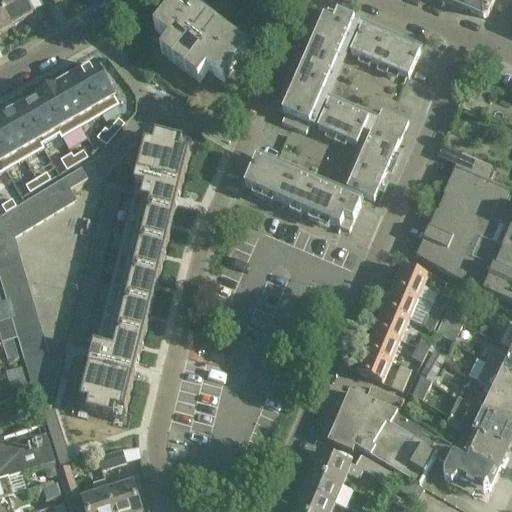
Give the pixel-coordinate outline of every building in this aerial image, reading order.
[(0,0),(0,7),(12,28),(34,15),(24,0),(0,0)] [(248,51),(199,14),(181,0),(178,0),(155,31),(170,43),(161,55),(198,83),(207,72),(223,84),(248,51)] [(448,0),(447,4),(466,13),(471,0),(448,0)] [(471,0),(466,13),(481,19),(482,20),(488,17),(487,17),(494,0),(471,0)] [(0,34),(12,28),(0,7),(0,34)] [(286,116),(282,125),(306,135),(354,23),(328,11),(283,115),(286,116)] [(350,55),(370,63),(408,80),(420,54),(362,28),(350,55)] [(94,68),(75,79),(97,116),(116,105),(94,68)] [(75,79),(56,89),(78,127),(97,116),(75,79)] [(486,108),(493,91),(480,86),(473,102),(476,103),(472,113),(485,118),(489,109),(486,108)] [(56,89),(38,100),(59,138),(78,127),(56,89)] [(38,100),(19,111),(40,148),(59,138),(38,100)] [(317,130),(337,139),(356,147),(368,121),(329,104),(317,130)] [(19,111),(0,122),(22,159),(40,148),(19,111)] [(408,123),(382,112),(347,192),(373,203),(408,123)] [(108,133),(114,139),(124,127),(118,121),(108,133)] [(0,122),(0,164),(3,170),(22,159),(0,122)] [(105,131),(97,140),(106,148),(114,139),(108,133),(105,131)] [(125,415),(189,156),(180,154),(183,145),(156,138),(153,147),(145,145),(80,404),(89,406),(87,416),(114,422),(116,413),(125,415)] [(83,154),(73,160),(77,167),(87,161),(83,154)] [(73,160),(71,156),(61,162),(67,173),(77,167),(73,160)] [(456,168),(502,188),(507,176),(461,156),(456,168)] [(360,207),(256,162),(245,188),(349,233),(360,207)] [(415,259),(461,285),(463,285),(465,281),(485,290),(483,295),(511,307),(511,207),(508,206),(511,197),(511,192),(502,188),(456,168),(443,197),(445,198),(438,213),(436,214),(415,259)] [(81,171),(77,173),(64,181),(70,192),(87,181),(81,171)] [(40,189),(51,183),(46,176),(36,182),(40,189)] [(77,203),(70,192),(64,181),(53,187),(66,209),(77,203)] [(30,195),(40,189),(36,182),(26,188),(30,195)] [(66,209),(53,187),(43,194),(56,215),(66,209)] [(109,192),(107,200),(119,203),(121,195),(109,192)] [(56,215),(43,194),(32,200),(45,221),(56,215)] [(45,221),(32,200),(22,206),(35,227),(45,221)] [(107,200),(105,207),(117,210),(119,203),(107,200)] [(12,202),(1,208),(6,215),(16,209),(12,202)] [(35,227),(22,206),(12,212),(24,233),(35,227)] [(115,218),(117,210),(105,207),(104,215),(115,218)] [(24,233),(12,212),(1,219),(14,239),(24,233)] [(113,225),(115,218),(104,215),(102,223),(113,225)] [(0,255),(17,251),(14,239),(1,219),(0,219),(0,255)] [(100,230),(112,233),(113,225),(102,223),(100,230)] [(98,238),(110,241),(112,233),(100,230),(98,238)] [(108,248),(110,241),(98,238),(96,245),(108,248)] [(106,256),(108,248),(96,245),(94,253),(106,256)] [(17,251),(0,255),(0,268),(20,262),(17,251)] [(104,264),(106,256),(94,253),(92,261),(104,264)] [(102,271),(104,264),(92,261),(90,268),(102,271)] [(20,262),(0,268),(0,281),(24,274),(20,262)] [(100,279),(102,271),(90,268),(88,276),(100,279)] [(403,269),(393,291),(418,302),(428,279),(403,269)] [(24,274),(0,281),(0,282),(3,293),(27,286),(24,274)] [(87,283),(98,286),(100,279),(88,276),(87,283)] [(85,291),(96,294),(98,286),(87,283),(85,291)] [(27,286),(3,293),(7,305),(31,298),(27,286)] [(83,299),(95,302),(96,294),(85,291),(83,299)] [(409,323),(410,322),(418,302),(393,291),(384,312),(409,323)] [(437,297),(432,308),(443,312),(448,302),(437,297)] [(31,298),(7,305),(10,316),(34,309),(31,298)] [(81,306),(93,309),(95,302),(83,299),(81,306)] [(469,313),(452,304),(451,303),(446,314),(463,325),(463,326),(470,329),(474,320),(467,317),(469,313)] [(81,306),(79,314),(91,317),(93,309),(81,306)] [(428,318),(438,322),(443,312),(432,308),(428,318)] [(10,316),(11,321),(12,321),(14,328),(38,321),(34,309),(10,316)] [(400,344),(406,331),(409,323),(384,312),(375,333),(400,344)] [(89,324),(91,317),(79,314),(77,321),(89,324)] [(455,344),(463,326),(463,325),(446,314),(437,333),(455,344)] [(0,339),(2,345),(13,342),(12,341),(17,340),(14,328),(12,321),(11,321),(0,323),(0,339)] [(38,321),(14,328),(17,340),(41,333),(38,321)] [(77,321),(75,329),(87,332),(89,324),(77,321)] [(73,337),(85,340),(87,332),(75,329),(73,337)] [(511,350),(511,332),(510,337),(508,336),(503,347),(511,350)] [(20,351),(44,344),(41,333),(17,340),(20,351)] [(391,365),(400,344),(375,333),(366,354),(391,365)] [(428,353),(444,363),(454,346),(455,344),(437,333),(432,345),(428,353)] [(83,347),(85,340),(73,337),(71,344),(83,347)] [(420,339),(415,350),(426,356),(427,356),(428,353),(432,345),(420,339)] [(13,342),(2,345),(7,364),(18,361),(13,342)] [(24,363),(48,356),(44,344),(20,351),(24,363)] [(511,350),(503,347),(499,354),(493,352),(488,363),(504,370),(503,372),(511,375),(511,350)] [(426,356),(415,350),(404,370),(416,376),(426,356)] [(428,353),(427,356),(430,358),(418,379),(431,386),(444,363),(428,353)] [(382,386),(388,373),(391,365),(366,354),(357,376),(382,386)] [(51,401),(61,359),(48,356),(24,363),(37,405),(39,412),(53,408),(51,401)] [(494,392),(511,400),(511,375),(503,372),(504,370),(488,363),(478,383),(495,390),(494,392)] [(201,365),(192,400),(217,407),(226,372),(201,365)] [(10,385),(24,380),(21,369),(11,371),(7,377),(10,385)] [(25,381),(24,381),(12,385),(19,407),(31,404),(25,381)] [(483,412),(511,425),(511,400),(494,392),(495,390),(478,383),(473,394),(488,401),(484,411),(483,412)] [(394,399),(393,399),(371,389),(366,401),(388,411),(394,399)] [(433,450),(437,443),(396,418),(398,415),(366,401),(349,394),(328,444),(353,455),(355,449),(419,487),(436,460),(439,454),(433,450)] [(404,402),(394,398),(393,398),(393,399),(394,399),(388,411),(389,411),(389,410),(398,414),(404,402)] [(473,434),(509,452),(510,451),(511,450),(511,425),(483,412),(484,411),(460,400),(450,421),(461,426),(473,432),(473,434)] [(43,415),(45,423),(57,420),(54,412),(43,415)] [(207,437),(211,418),(186,414),(183,433),(207,437)] [(48,431),(59,427),(57,420),(45,423),(48,431)] [(461,426),(450,421),(447,427),(458,433),(461,426)] [(0,441),(21,435),(18,426),(1,433),(0,430),(0,441)] [(50,438),(62,434),(59,427),(48,431),(50,438)] [(0,482),(9,480),(55,466),(55,464),(52,457),(50,449),(48,442),(46,434),(45,432),(44,432),(40,429),(21,435),(0,441),(0,446),(2,452),(0,452),(0,482)] [(50,438),(52,446),(64,442),(62,434),(50,438)] [(473,434),(463,455),(500,472),(509,452),(473,434)] [(66,449),(64,442),(52,446),(55,453),(66,449)] [(490,493),(500,472),(463,455),(462,458),(454,454),(451,450),(437,443),(433,450),(439,454),(436,460),(448,467),(444,476),(444,483),(472,497),(475,492),(483,495),(490,493)] [(57,460),(69,457),(66,449),(55,453),(57,460)] [(307,465),(305,471),(343,487),(347,476),(356,480),(360,479),(363,473),(385,487),(391,476),(361,458),(355,468),(318,452),(312,467),(307,465)] [(121,453),(97,461),(101,474),(126,467),(121,453)] [(71,464),(69,457),(57,460),(60,468),(71,464)] [(66,501),(78,498),(68,468),(57,472),(66,501)] [(301,493),(334,507),(343,487),(305,471),(302,476),(307,478),(301,493)] [(0,503),(14,499),(9,480),(0,482),(0,503)] [(82,501),(84,511),(113,511),(108,493),(105,482),(93,486),(96,497),(82,501)] [(423,492),(405,482),(399,492),(418,503),(423,492)] [(141,511),(133,485),(131,486),(118,490),(108,493),(113,511),(141,511)] [(45,490),(49,502),(50,501),(51,503),(61,499),(57,486),(46,489),(45,490)] [(290,505),(289,509),(288,510),(291,511),(332,511),(334,507),(301,493),(295,507),(290,505)] [(9,501),(0,503),(0,511),(12,511),(27,507),(24,496),(14,499),(9,501)] [(371,511),(377,503),(369,498),(361,511),(371,511)]
